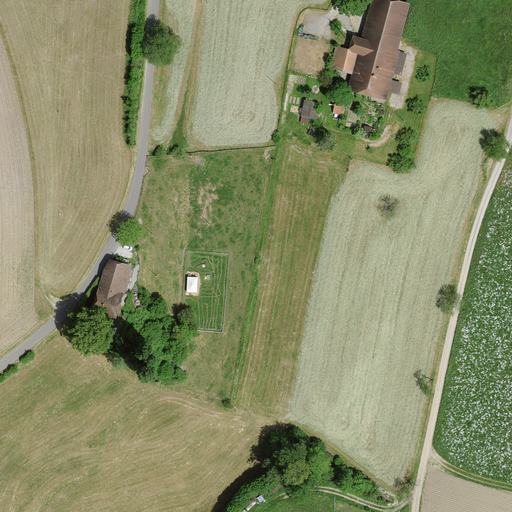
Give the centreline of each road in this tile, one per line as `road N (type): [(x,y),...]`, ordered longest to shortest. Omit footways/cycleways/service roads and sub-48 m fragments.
road 1 (unclassified): [(0,366),(59,318),(130,206),(154,0)]
road 2 (track): [(415,511),(476,226),(507,144)]
